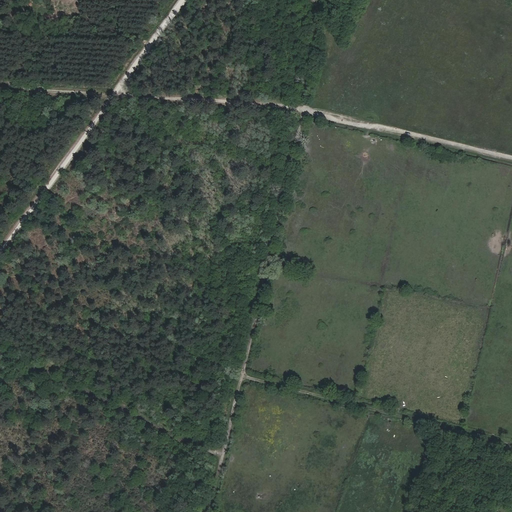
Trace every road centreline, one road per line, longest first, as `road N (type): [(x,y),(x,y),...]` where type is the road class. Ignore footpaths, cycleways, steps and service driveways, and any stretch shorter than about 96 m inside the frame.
road 1 (track): [(211,511),(325,13),(316,0)]
road 2 (track): [(0,88),(290,106),(511,157)]
road 3 (track): [(0,249),(180,0)]
road 4 (track): [(242,376),(511,445)]
road 5 (track): [(0,343),(151,427),(224,457)]
